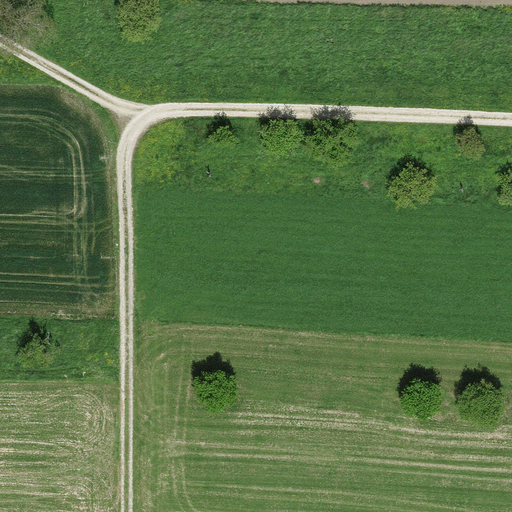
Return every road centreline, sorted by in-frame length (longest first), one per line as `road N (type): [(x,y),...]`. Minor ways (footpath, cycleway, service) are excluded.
road 1 (track): [(137,120),(124,145),(125,511)]
road 2 (track): [(511,120),(162,111),(137,120)]
road 3 (track): [(137,120),(0,41)]
